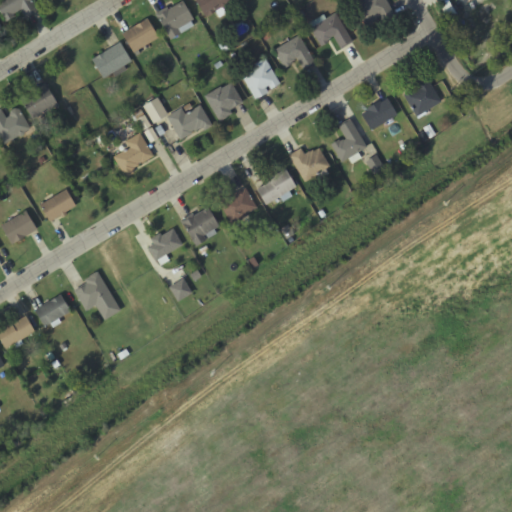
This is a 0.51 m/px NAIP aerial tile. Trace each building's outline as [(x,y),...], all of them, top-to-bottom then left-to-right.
[(0,0),(32,0),(38,9),(25,17),(20,10),(13,14),(14,16),(5,21),(0,12),(0,0)] [(182,0),(193,19),(177,28),(180,33),(170,39),(154,13),(167,6),(168,9),(182,0)] [(205,16),(195,0),(231,0),(215,10),(215,11),(208,16),(207,15),(205,16)] [(386,0),(394,12),(367,29),(352,3),(357,0),(386,0)] [(335,12),(352,41),(340,48),(332,35),(330,37),(327,39),(329,41),(321,46),(309,28),(311,26),(309,22),(323,13),(326,18),(335,12)] [(147,18),(158,37),(133,52),(122,33),(147,18)] [(315,61),(303,69),(296,57),(294,59),(295,60),(291,62),(292,63),(284,68),(273,49),(298,34),(315,61)] [(119,42),(131,61),(123,66),(126,70),(115,77),(112,72),(103,78),(91,58),(119,42)] [(255,99),(240,73),(255,65),(254,64),(261,59),(262,60),(265,59),(279,83),(270,89),(268,85),(265,87),(268,92),(255,99)] [(416,116),(403,94),(428,79),(441,101),(416,116)] [(204,95),(220,85),(221,87),(230,81),(242,102),(229,109),(232,113),(226,116),(227,117),(221,120),(220,120),(219,120),(219,119),(218,120),(204,95)] [(48,88),(58,104),(52,108),(51,107),(32,118),(23,103),(48,88)] [(371,130),(361,113),(367,110),(366,108),(380,100),(381,102),(387,98),(397,114),(371,130)] [(166,116),(181,107),(185,113),(200,104),(212,126),(204,131),(202,127),(200,129),(200,128),(194,131),(194,130),(191,131),(192,132),(180,140),(166,116)] [(9,114),(10,110),(14,107),(19,109),(30,128),(24,132),(23,134),(21,136),(18,135),(4,144),(0,137),(0,108),(6,117),(9,115),(9,114)] [(349,118),(366,146),(357,152),(360,157),(351,163),(348,158),(341,162),(330,144),(339,139),(340,140),(342,138),(343,139),(345,138),(338,125),(349,118)] [(139,133),(153,156),(141,163),(140,162),(138,163),(139,165),(134,168),(132,170),(133,172),(125,177),(113,157),(128,148),(124,141),(139,133)] [(304,181),(288,154),(300,147),(304,153),(309,150),(309,151),(312,149),(313,151),(318,148),(330,166),(304,181)] [(265,204),(256,189),(271,180),(269,177),(285,168),(296,186),(288,190),(291,195),(283,200),(280,195),(265,204)] [(244,187),(256,207),(247,213),(248,214),(231,224),(218,203),(244,187)] [(40,204),(66,189),(76,205),(65,212),(67,214),(62,217),(60,215),(50,221),(40,204)] [(208,207),(219,226),(214,229),(216,233),(207,238),(205,234),(203,235),(206,240),(195,246),(180,220),(192,213),(194,216),(208,207)] [(0,225),(25,210),(37,229),(12,244),(0,225)] [(155,261),(147,247),(153,243),(150,238),(159,233),(161,235),(173,228),(182,244),(166,254),(169,260),(160,265),(157,260),(155,261)] [(197,270),(201,276),(193,281),(189,275),(197,270)] [(97,271),(120,310),(104,320),(95,305),(85,310),(73,290),(86,283),(84,279),(89,276),(89,275),(95,271),(95,272),(97,271)] [(183,278),(192,293),(177,302),(168,287),(183,278)] [(34,310),(60,294),(70,311),(58,318),(61,322),(52,327),(50,323),(44,326),(34,310)] [(5,349),(0,340),(0,329),(10,323),(11,324),(25,315),(35,331),(21,340),(23,344),(16,348),(13,344),(5,349)]
